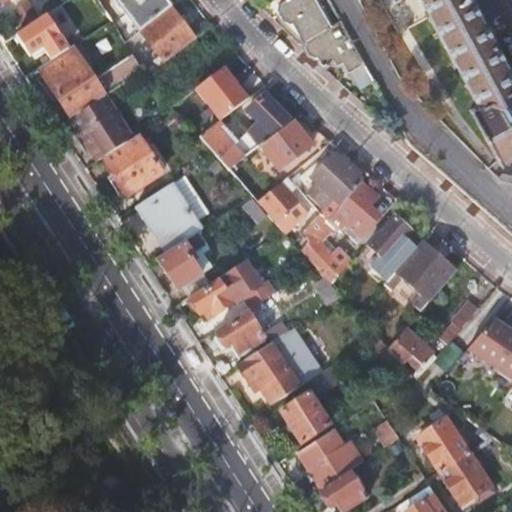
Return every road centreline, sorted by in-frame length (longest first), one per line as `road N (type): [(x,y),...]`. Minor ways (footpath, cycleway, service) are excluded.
road 1 (secondary): [(0,116),(258,511)]
road 2 (unclassified): [(224,0),(511,269)]
